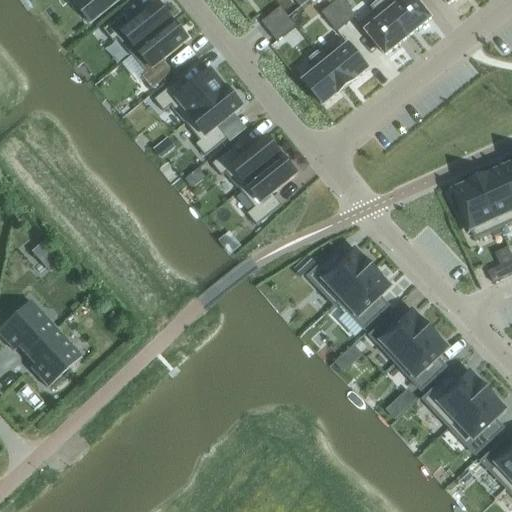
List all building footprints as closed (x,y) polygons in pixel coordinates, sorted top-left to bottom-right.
[(75,0),(78,3),(75,6),(90,25),(120,0),(75,0)] [(340,0),(339,0),(331,7),(346,26),(356,18),(340,0)] [(389,0),(381,0),(378,2),(408,39),(431,21),(413,0),(391,0),(391,1),(389,0)] [(374,14),(360,25),(385,57),(408,39),(378,2),(370,9),(374,14)] [(125,14),(103,31),(113,43),(117,40),(131,58),(173,24),(158,5),(134,25),(125,14)] [(331,7),(321,15),(336,34),(346,26),(331,7)] [(280,9),(261,24),(269,34),(288,18),(280,9)] [(288,18),(269,34),(277,44),(296,28),(288,18)] [(173,24),(131,58),(145,75),(141,78),(151,90),(173,73),(164,62),(188,42),(173,24)] [(324,61),(323,61),(345,89),(368,71),(345,43),(324,61)] [(315,68),(300,80),(323,108),(345,89),(323,61),(324,61),(318,53),(309,60),(315,68)] [(179,81),(154,101),(164,113),(171,107),(186,126),(227,91),(212,72),(188,93),(179,81)] [(227,91),(186,126),(199,143),(195,146),(205,158),(227,140),(218,130),(243,109),(227,91)] [(233,148),(212,166),(221,178),(225,174),(240,192),(282,158),(267,139),(242,159),(233,148)] [(282,158),(240,192),(254,210),(247,215),(256,227),(281,207),(273,197),(297,177),(282,158)] [(511,166),(500,172),(511,197),(511,166)] [(511,197),(500,172),(477,183),(499,230),(511,223),(511,197)] [(477,183),(454,193),(463,213),(459,215),(467,233),(471,232),(475,240),(499,230),(477,183)] [(43,246),(33,254),(38,260),(48,251),(43,246)] [(337,252),(308,279),(335,308),(338,304),(373,271),(356,253),(346,262),(337,252)] [(308,259),(294,272),(301,280),(315,267),(308,259)] [(511,262),(487,273),(492,284),(511,275),(511,262)] [(373,271),(338,304),(363,331),(388,308),(380,299),(390,289),(373,271)] [(29,303),(0,329),(0,338),(13,352),(17,349),(26,358),(34,350),(55,331),(29,303)] [(395,314),(370,338),(395,365),(430,332),(413,314),(403,323),(395,314)] [(34,350),(26,358),(34,366),(30,370),(47,389),(81,358),(55,331),(34,350)] [(430,332),(395,365),(421,392),(446,369),(437,360),(447,351),(430,332)] [(353,349),(346,355),(355,365),(362,358),(353,349)] [(452,374),(423,402),(449,430),(488,394),(471,375),(461,384),(452,374)] [(407,393),(396,404),(405,413),(416,402),(407,393)] [(488,394),(449,430),(475,457),(503,430),(495,421),(505,412),(488,394)] [(511,439),(510,437),(481,464),(507,491),(511,485),(511,439)]
